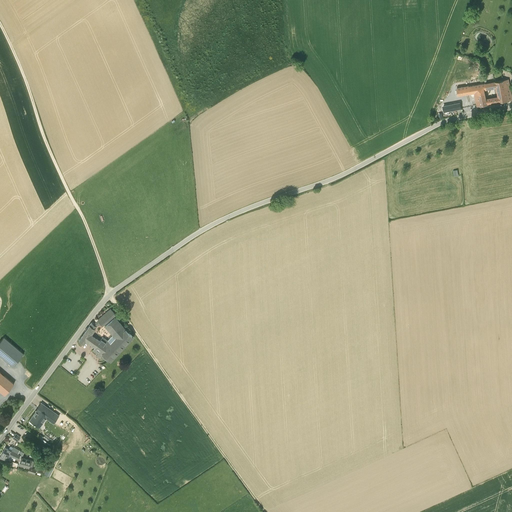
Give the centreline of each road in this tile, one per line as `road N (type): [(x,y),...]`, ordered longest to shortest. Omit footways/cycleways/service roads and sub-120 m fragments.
road 1 (unclassified): [(0,440),(104,299),(206,227),(335,177),(439,123),(511,108)]
road 2 (track): [(0,25),(109,294)]
road 3 (track): [(265,511),(109,294)]
